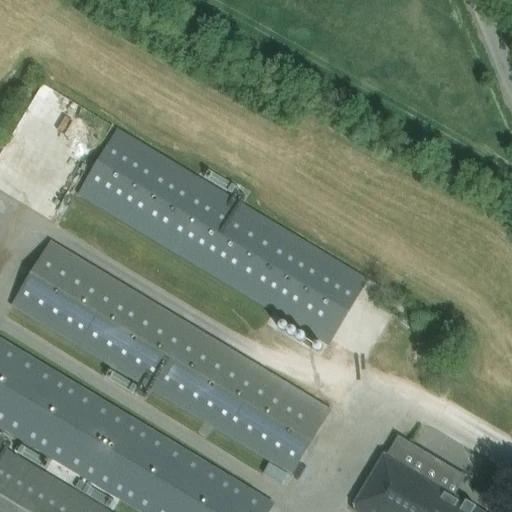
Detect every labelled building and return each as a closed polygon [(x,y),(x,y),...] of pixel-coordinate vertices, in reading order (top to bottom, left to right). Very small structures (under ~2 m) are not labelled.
[(23,127),(15,146),(25,151),(34,132),(23,127)] [(370,280),(118,129),(77,196),(310,336),(305,343),(314,348),(318,341),(329,347),(370,280)] [(332,411),(51,242),(11,308),(270,464),(264,474),(283,485),(288,475),(292,477),(332,411)] [(0,339),(0,426),(142,511),(268,511),(273,505),(0,339)] [(389,453),(386,452),(352,509),(357,511),(479,511),(444,491),(455,472),(398,438),(389,453)] [(109,511),(0,446),(0,511),(109,511)]
